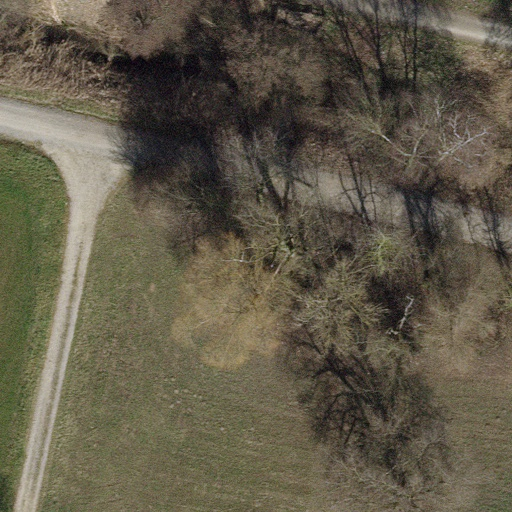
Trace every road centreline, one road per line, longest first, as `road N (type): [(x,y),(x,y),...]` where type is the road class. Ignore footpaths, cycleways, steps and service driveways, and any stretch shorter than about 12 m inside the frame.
road 1 (track): [(102,141),(511,233)]
road 2 (track): [(25,511),(102,141)]
road 3 (track): [(511,31),(361,0)]
